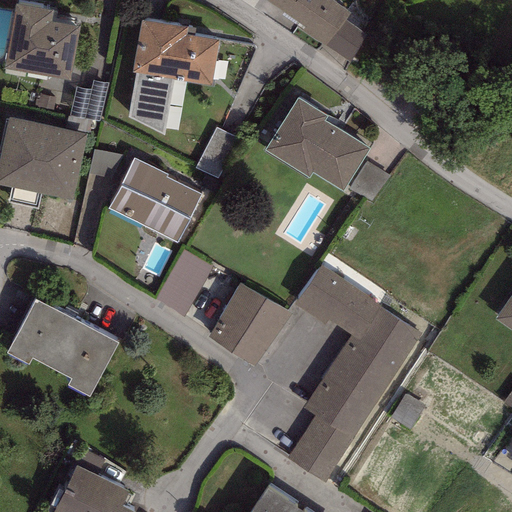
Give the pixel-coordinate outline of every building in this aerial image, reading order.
[(344,20),(349,14),(330,0),(261,0),(325,47),(344,20)] [(69,80),(79,27),(50,22),(52,11),(14,5),(3,69),(69,80)] [(366,36),(344,20),(325,47),(348,62),(366,36)] [(140,22),(132,72),(136,73),(127,117),(163,135),(173,80),(210,86),(218,40),(186,35),(188,28),(140,22)] [(108,84),(92,80),(89,90),(75,87),(69,116),(99,122),(108,84)] [(55,97),(39,94),(36,109),(52,112),(55,97)] [(342,192),(369,149),(325,121),(328,116),(297,97),(264,150),(308,178),(311,173),(342,192)] [(7,117),(0,151),(0,185),(11,188),(8,203),(36,209),(39,194),(71,201),(86,134),(7,117)] [(217,179),(236,138),(215,128),(195,168),(217,179)] [(132,157),(92,150),(87,173),(124,178),(132,159),(132,157)] [(176,243),(200,195),(165,177),(167,174),(132,159),(124,178),(121,186),(108,209),(176,243)] [(388,176),(365,161),(349,188),(371,202),(388,176)] [(212,269),(182,250),(154,296),(183,314),(212,269)] [(380,307),(319,266),(293,305),(324,325),(328,319),(351,334),(359,339),(380,307)] [(284,310),(239,283),(207,335),(252,362),(284,310)] [(511,293),(494,320),(511,332),(511,293)] [(88,397),(117,343),(35,299),(6,354),(28,365),(31,358),(71,379),(67,386),(88,397)] [(422,334),(380,307),(359,339),(351,334),(302,407),(315,415),(286,458),(322,482),(422,334)] [(511,388),(502,403),(511,412),(511,388)] [(131,511),(121,507),(128,492),(75,466),(52,511),(131,511)] [(302,511),(266,488),(249,511),(302,511)]
